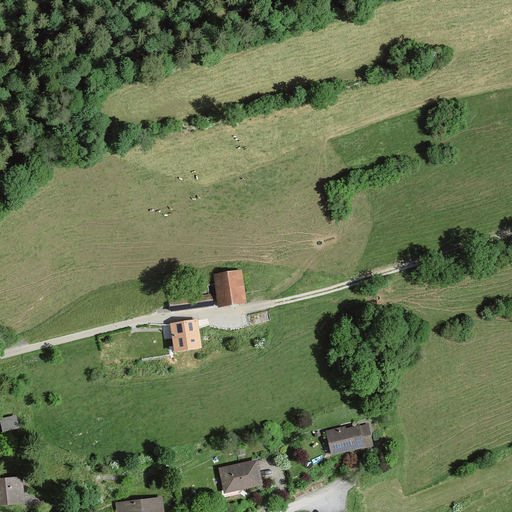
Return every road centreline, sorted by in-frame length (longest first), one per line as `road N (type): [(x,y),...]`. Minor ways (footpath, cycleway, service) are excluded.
road 1 (track): [(242,310),(354,282),(511,227)]
road 2 (residential): [(0,353),(164,316),(242,310)]
